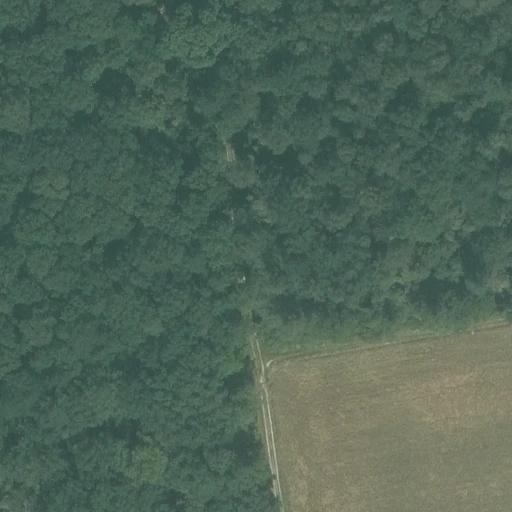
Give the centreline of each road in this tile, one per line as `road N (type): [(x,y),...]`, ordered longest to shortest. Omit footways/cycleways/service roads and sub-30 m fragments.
road 1 (track): [(212,0),(236,292),(257,358)]
road 2 (track): [(257,358),(282,511)]
